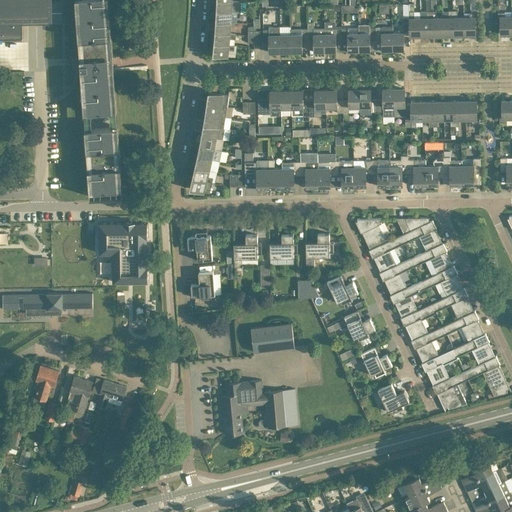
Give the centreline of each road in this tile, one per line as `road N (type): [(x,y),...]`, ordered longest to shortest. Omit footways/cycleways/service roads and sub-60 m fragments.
road 1 (tertiary): [(133,511),(511,411)]
road 2 (residential): [(196,66),(421,64)]
road 3 (residential): [(338,204),(426,397)]
road 4 (residential): [(436,203),(511,358)]
road 5 (residential): [(0,369),(35,346),(156,385)]
road 6 (residential): [(175,206),(338,204)]
road 7 (residential): [(215,338),(183,317),(175,206)]
road 8 (residential): [(175,206),(196,66)]
road 9 (residential): [(42,205),(39,72)]
